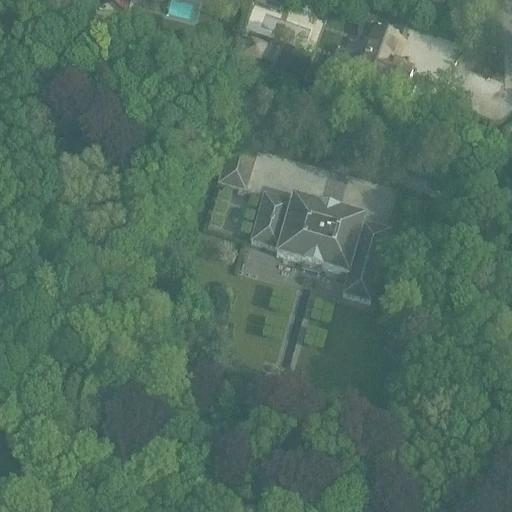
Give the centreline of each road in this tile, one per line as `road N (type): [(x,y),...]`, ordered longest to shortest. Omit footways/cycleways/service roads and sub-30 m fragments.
road 1 (unclassified): [(433,511),(0,384)]
road 2 (residential): [(503,22),(479,46),(458,93),(469,108),(487,113),(505,105),(507,55)]
